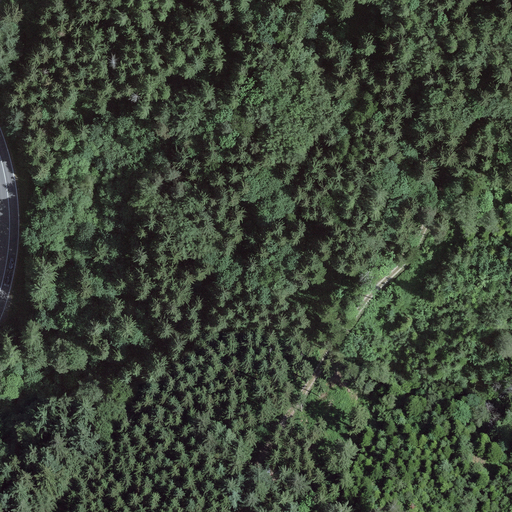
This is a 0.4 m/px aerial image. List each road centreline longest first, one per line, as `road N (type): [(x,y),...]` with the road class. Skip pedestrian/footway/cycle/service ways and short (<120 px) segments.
road 1 (track): [(236,511),(257,465),(369,296),(418,245),(439,186),(511,80)]
road 2 (secondary): [(0,156),(9,211),(0,290)]
